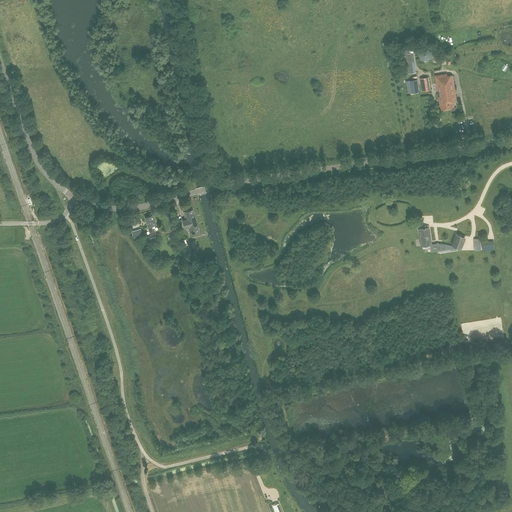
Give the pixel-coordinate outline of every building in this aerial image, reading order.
[(447,74),(435,76),(441,110),(454,108),(453,101),(457,101),(453,75),(448,76),(447,74)] [(421,78),(422,91),(430,90),(429,77),(421,78)] [(417,79),(409,80),(411,93),(419,92),(417,79)] [(192,233),(192,234),(200,231),(193,209),(184,212),(186,219),(183,220),(185,227),(188,227),(190,234),(192,233)] [(148,227),(153,226),(157,224),(153,215),(145,217),(148,227)] [(422,245),(423,245),(424,248),(433,246),(433,249),(440,248),(440,249),(442,249),(442,250),(447,249),(447,248),(457,247),(461,248),(465,238),(456,234),(452,245),(452,246),(447,244),(441,244),(437,244),(432,244),(429,227),(419,229),(422,245)] [(155,233),(149,235),(149,236),(144,238),(145,242),(157,238),(155,233)]
